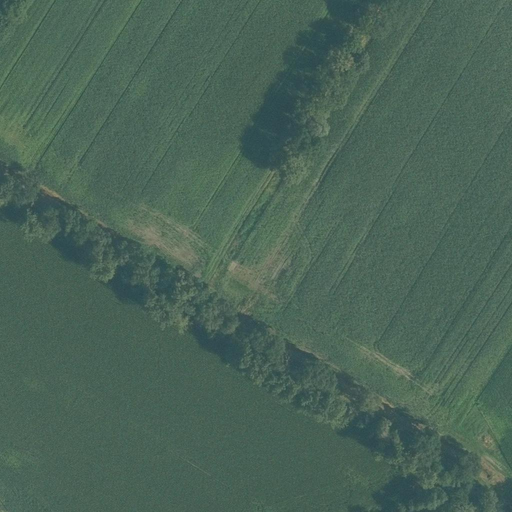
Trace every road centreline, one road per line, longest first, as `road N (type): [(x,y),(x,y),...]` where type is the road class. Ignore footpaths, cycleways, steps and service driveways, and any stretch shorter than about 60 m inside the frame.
road 1 (track): [(511,510),(502,492),(0,179)]
road 2 (track): [(383,0),(194,301)]
